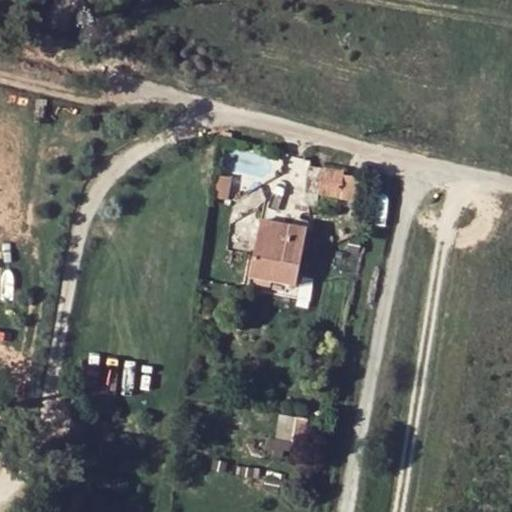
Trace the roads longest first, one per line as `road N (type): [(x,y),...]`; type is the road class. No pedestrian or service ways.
road 1 (unclassified): [(511,191),(222,111)]
road 2 (track): [(222,111),(0,54)]
